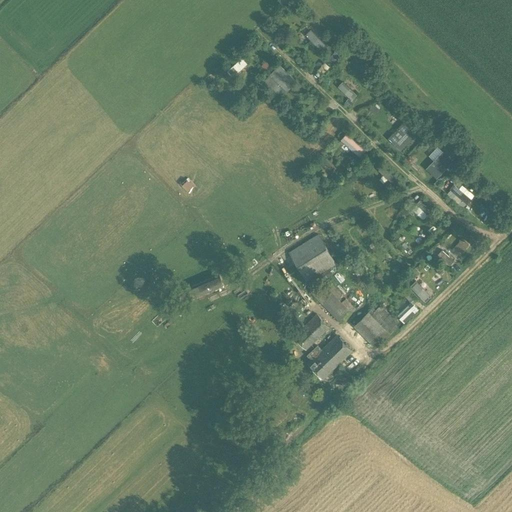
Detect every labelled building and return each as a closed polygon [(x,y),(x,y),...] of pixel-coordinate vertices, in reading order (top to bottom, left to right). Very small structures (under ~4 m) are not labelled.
[(322,51),(327,46),(309,28),(304,34),(322,51)] [(336,60),(331,55),(326,61),(331,65),(336,60)] [(323,61),(316,69),(320,73),(328,65),(323,61)] [(265,62),(262,66),(266,70),(270,66),(265,62)] [(295,79),(279,64),(264,81),(280,96),(285,90),(287,92),(292,86),(290,85),(295,79)] [(352,99),(357,93),(341,80),(336,86),(352,99)] [(374,113),(379,108),(374,103),(369,108),(374,113)] [(400,150),(415,134),(403,122),(396,129),(402,134),(399,138),(393,132),(388,138),(400,150)] [(346,131),(339,138),(359,157),(365,149),(346,131)] [(436,178),(453,160),(442,150),(426,168),(436,178)] [(186,178),(180,184),(189,193),(195,187),(186,178)] [(464,205),(474,192),(461,183),(458,187),(453,183),(446,192),(464,205)] [(410,208),(423,219),(432,209),(419,198),(410,208)] [(306,280),(336,262),(318,233),(289,252),(306,280)] [(469,245),(462,238),(454,247),(462,253),(469,245)] [(340,282),(345,278),(343,276),(359,262),(355,257),(334,275),(340,282)] [(414,277),(420,272),(415,267),(410,271),(414,277)] [(193,298),(224,285),(219,274),(188,287),(193,298)] [(409,285),(425,302),(431,296),(415,279),(409,285)] [(326,286),(321,281),(314,289),(315,290),(312,293),(340,322),(355,308),(330,282),(326,286)] [(405,308),(411,314),(418,308),(411,301),(405,308)] [(372,309),(355,325),(377,347),(399,326),(380,305),(374,311),(372,309)] [(306,349),(329,326),(317,313),(294,335),(306,349)] [(352,350),(337,334),(321,349),(317,345),(307,354),(312,359),(308,362),(323,377),(352,350)] [(295,405),(301,400),(294,393),(289,398),(295,405)] [(321,394),(317,397),(321,402),(325,398),(321,394)] [(273,429),(288,414),(279,405),(263,419),(273,429)]
